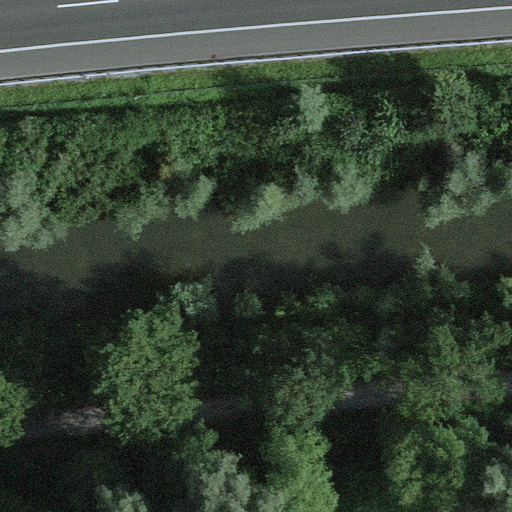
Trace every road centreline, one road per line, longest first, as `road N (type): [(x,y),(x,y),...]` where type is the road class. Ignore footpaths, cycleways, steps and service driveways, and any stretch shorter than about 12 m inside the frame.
road 1 (track): [(511,387),(0,442)]
road 2 (motorway): [(0,18),(170,0)]
